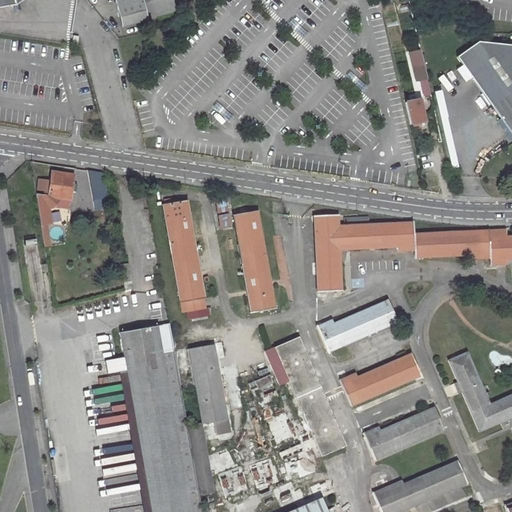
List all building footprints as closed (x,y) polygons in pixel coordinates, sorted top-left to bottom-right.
[(115,0),(122,26),(174,12),(171,0),(115,0)] [(511,135),(511,45),(478,41),(456,57),(491,105),(511,135)] [(420,52),(410,54),(412,63),(422,61),(420,52)] [(417,81),(422,80),(426,96),(430,94),(422,61),(412,63),(417,81)] [(437,92),(450,169),(460,168),(446,91),(437,92)] [(421,123),(416,103),(405,105),(410,125),(421,123)] [(109,208),(107,171),(82,172),(83,182),(92,181),(93,209),(109,208)] [(77,178),(55,174),(55,182),(51,182),(50,191),(53,192),(52,198),(74,201),(77,178)] [(52,225),(47,199),(36,197),(40,227),(52,225)] [(206,296),(188,200),(163,204),(184,312),(207,308),(206,296)] [(275,308),(256,212),(232,217),(234,230),(222,232),(224,246),(237,244),(250,312),(275,308)] [(511,236),(490,237),(489,230),(414,233),(414,222),(369,224),(369,218),(346,219),(346,226),(338,227),(337,216),(314,217),(318,291),(341,290),(339,258),(338,246),(345,246),(405,244),(405,249),(417,249),(418,257),(490,254),(490,257),(498,257),(498,263),(506,263),(506,259),(511,258),(511,236)] [(133,289),(129,264),(120,266),(124,291),(133,289)] [(394,315),(388,300),(325,327),(324,323),(316,326),(327,351),(332,349),(335,356),(346,352),(343,345),(393,323),(391,316),(394,315)] [(151,511),(202,511),(169,324),(120,332),(151,511)] [(345,445),(299,336),(274,347),(321,455),(345,445)] [(227,418),(214,344),(189,348),(202,422),(227,418)] [(478,430),(511,416),(511,393),(488,403),(466,352),(447,360),(478,430)] [(417,367),(411,354),(348,380),(347,377),(339,380),(350,405),(417,376),(414,369),(417,367)] [(440,421),(434,408),(372,435),(371,431),(363,434),(374,459),(440,431),(437,423),(440,421)] [(220,435),(217,423),(209,424),(212,437),(220,435)] [(212,490),(206,454),(196,455),(202,493),(212,490)] [(464,475),(458,462),(395,489),(393,484),(371,494),(379,511),(400,511),(464,484),(460,477),(464,475)] [(327,511),(323,501),(298,511),(327,511)]
